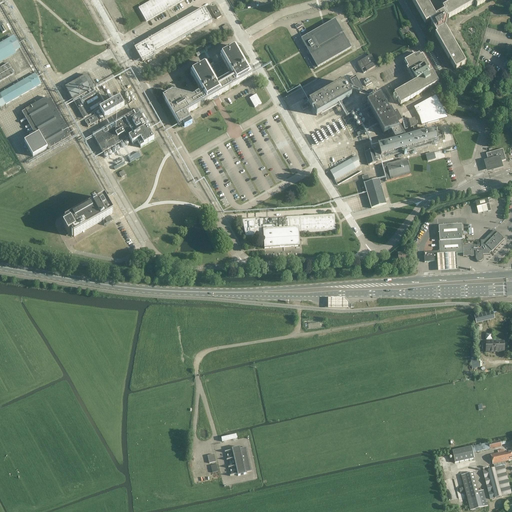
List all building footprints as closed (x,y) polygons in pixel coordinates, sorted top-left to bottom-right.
[(146,22),(166,10),(183,0),(153,0),(139,9),(139,8),(138,8),(146,22)] [(456,0),(442,8),(442,9),(443,11),(442,12),(440,13),(437,15),(437,17),(436,18),(425,0),(411,0),(425,24),(430,22),(431,24),(431,25),(434,31),(435,31),(436,33),(435,34),(435,35),(454,70),(455,70),(465,64),(465,63),(445,29),(444,27),(445,25),(446,24),(446,23),(446,22),(446,20),(448,19),(474,4),(476,7),(488,0),(456,0)] [(215,7),(211,9),(216,19),(221,17),(215,7)] [(204,9),(148,41),(135,48),(142,62),(212,22),(204,9)] [(351,48),(347,41),(335,20),(301,39),(310,55),(307,57),(314,69),(351,48)] [(124,32),(130,42),(139,37),(133,27),(124,32)] [(20,48),(12,35),(0,41),(0,61),(16,53),(14,51),(20,48)] [(236,47),(227,52),(220,56),(225,66),(212,73),(207,64),(190,73),(199,90),(200,90),(201,92),(192,97),(172,92),(163,97),(179,126),(182,124),(184,128),(192,123),(190,120),(187,113),(200,106),(202,106),(204,105),(204,103),(215,97),(253,76),(236,47)] [(415,56),(414,55),(404,61),(408,67),(406,68),(414,82),(394,94),(395,95),(393,97),(395,101),(398,100),(400,105),(438,83),(432,72),(430,73),(428,69),(430,68),(422,55),(420,56),(419,54),(415,56)] [(369,57),(361,62),(365,68),(367,72),(375,67),(373,63),(369,57)] [(8,63),(0,68),(0,81),(14,74),(8,63)] [(3,92),(0,93),(0,94),(6,105),(10,102),(12,101),(19,97),(23,95),(28,92),(32,90),(35,88),(39,86),(41,85),(35,75),(35,74),(34,74),(25,79),(22,81),(17,84),(13,86),(6,90),(3,92)] [(88,75),(65,88),(73,101),(83,118),(88,116),(81,103),(98,93),(88,75)] [(364,90),(356,76),(350,80),(356,90),(357,93),(358,94),(360,92),(364,90)] [(347,88),(346,87),(344,83),(309,103),(316,116),(351,96),(347,88)] [(347,86),(346,87),(347,88),(357,93),(358,94),(371,101),(372,101),(373,100),(373,99),(360,92),(356,90),(347,86)] [(326,93),(323,89),(316,93),(319,97),(326,93)] [(257,94),(250,98),(255,107),(262,103),(257,94)] [(384,94),(380,97),(384,104),(389,102),(384,94)] [(97,96),(86,102),(87,104),(98,98),(97,96)] [(104,118),(125,106),(127,105),(123,97),(100,110),(104,118)] [(379,97),(367,104),(384,134),(398,130),(397,127),(401,125),(396,115),(391,118),(379,97)] [(63,124),(59,117),(56,111),(48,98),(22,113),(26,111),(39,133),(24,142),(33,157),(48,148),(48,150),(71,137),(63,124)] [(100,102),(90,108),(91,110),(102,104),(100,102)] [(391,106),(387,108),(391,115),(395,113),(391,106)] [(137,110),(116,123),(93,136),(103,153),(129,139),(132,145),(137,142),(140,148),(154,140),(147,128),(137,110)] [(95,115),(91,118),(85,121),(84,121),(88,127),(98,121),(99,121),(95,115)] [(417,127),(415,119),(408,121),(410,129),(417,127)] [(435,130),(434,130),(431,131),(430,131),(427,132),(426,132),(421,134),(415,135),(415,136),(410,137),(409,137),(404,139),(403,139),(398,140),(397,141),(392,142),(391,142),(386,144),(385,144),(382,145),(379,146),(378,146),(378,147),(379,149),(374,150),(373,150),(370,151),(369,152),(368,152),(365,153),(366,159),(367,159),(368,165),(369,165),(372,164),(377,163),(377,162),(376,158),(377,157),(379,157),(381,156),(381,157),(382,156),(385,155),(385,156),(385,155),(388,154),(388,155),(389,154),(394,153),(395,153),(400,151),(401,151),(406,149),(406,150),(407,149),(412,148),(413,148),(412,148),(418,146),(424,145),(424,144),(429,143),(430,143),(433,142),(434,142),(437,141),(438,141),(443,139),(443,138),(442,134),(442,133),(441,133),(442,133),(436,135),(435,131),(435,130)] [(312,138),(316,145),(326,140),(323,134),(320,135),(319,133),(314,135),(313,136),(314,138),(312,138)] [(488,162),(486,162),(486,165),(487,166),(488,167),(489,168),(490,169),(496,163),(496,164),(499,163),(500,163),(500,162),(506,161),(502,149),(486,154),(488,162)] [(355,156),(331,170),(336,179),(361,165),(355,156)] [(406,160),(382,167),(386,182),(410,175),(406,160)] [(368,175),(363,177),(362,177),(364,184),(371,209),(386,204),(379,180),(370,182),(368,175)] [(101,201),(98,203),(65,221),(65,222),(66,225),(63,226),(68,235),(72,233),(74,237),(103,220),(105,219),(113,214),(113,215),(113,214),(105,199),(101,201)] [(490,211),(488,199),(475,202),(476,207),(486,204),(488,212),(490,211)] [(247,220),(242,221),(246,237),(254,236),(254,234),(263,235),(264,249),(299,246),(299,247),(300,247),(299,233),(335,230),(335,231),(334,215),(255,220),(250,220),(250,219),(247,219),(247,220)] [(440,249),(438,252),(424,253),(424,262),(437,262),(444,253),(462,252),(462,245),(461,225),(438,226),(439,237),(439,245),(440,249)] [(475,245),(462,245),(462,252),(463,256),(470,256),(475,256),(476,259),(476,260),(477,261),(478,262),(480,262),(482,261),(482,260),(483,259),(482,255),(489,254),(489,253),(490,252),(492,251),(504,240),(497,233),(494,230),(484,241),(480,241),(481,246),(475,246),(475,245)] [(406,257),(405,246),(401,246),(401,254),(398,254),(398,261),(402,261),(405,261),(405,257),(406,257)] [(338,299),(328,299),(328,309),(350,309),(350,303),(345,299),(338,299)] [(492,311),(474,315),(476,323),(478,323),(479,322),(494,319),(492,311)] [(504,342),(486,342),(486,351),(490,351),(490,352),(504,352),(504,342)] [(479,359),(471,360),(472,368),(480,367),(479,359)] [(501,447),(500,441),(489,444),(488,443),(472,447),(474,453),(490,450),(490,449),(501,447)] [(232,449),(238,476),(246,474),(245,472),(252,471),(246,447),(240,448),(240,447),(232,449)] [(455,463),(474,459),(471,447),(452,451),(455,463)] [(511,456),(511,451),(507,452),(505,452),(504,449),(498,451),(498,453),(490,455),(492,465),(493,465),(494,469),(483,472),(490,499),(495,498),(495,499),(502,497),(501,496),(511,493),(504,466),(502,467),(501,463),(507,461),(511,459),(511,456)] [(214,455),(207,456),(209,463),(216,462),(214,455)] [(478,492),(473,473),(461,476),(470,511),(487,506),(483,491),(478,492)]
